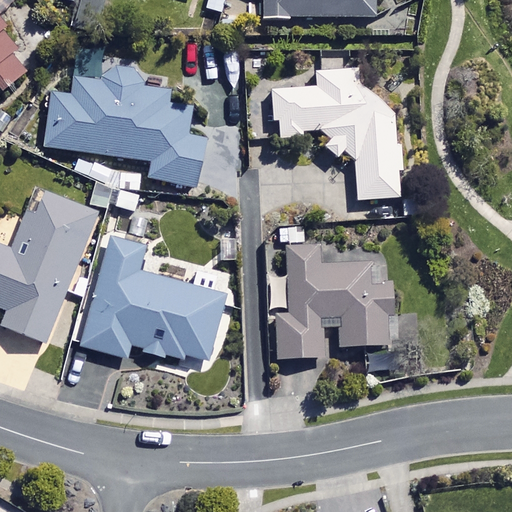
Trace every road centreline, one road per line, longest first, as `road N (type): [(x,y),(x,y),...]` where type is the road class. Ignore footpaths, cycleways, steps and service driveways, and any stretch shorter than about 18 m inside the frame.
road 1 (residential): [(511,419),(259,461),(132,460)]
road 2 (residential): [(132,460),(0,427)]
